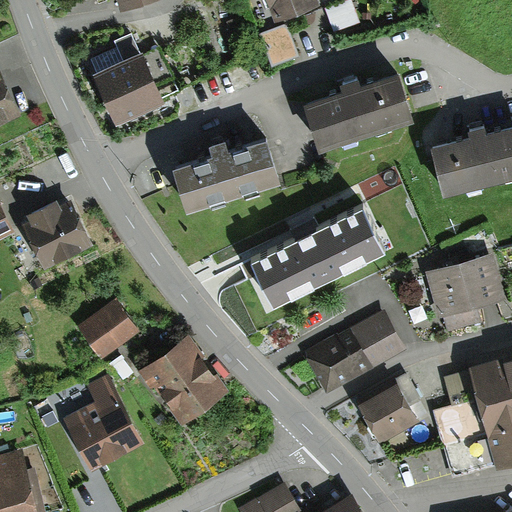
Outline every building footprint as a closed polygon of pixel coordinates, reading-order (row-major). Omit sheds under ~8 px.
[(117,0),(122,14),(164,0),(117,0)] [(270,0),(276,14),(310,0),(270,0)] [(332,6),(335,28),(361,24),(358,2),(332,6)] [(93,76),(117,126),(166,104),(163,98),(179,91),(159,47),(142,55),(132,34),(115,41),(124,61),(93,76)] [(0,126),(22,117),(0,68),(0,126)] [(321,154),(414,122),(398,75),(360,88),(357,80),(353,81),(341,85),(344,93),(305,107),(321,154)] [(443,198),(511,180),(511,125),(485,132),(483,122),(469,126),(471,135),(429,146),(443,198)] [(185,213),(280,183),(266,139),(230,150),(227,141),(221,143),(211,146),(214,157),(172,170),(185,213)] [(44,271),(94,245),(72,204),(63,209),(58,200),(27,216),(29,220),(20,225),(44,271)] [(0,238),(14,232),(0,202),(0,238)] [(276,303),(387,248),(364,202),(253,257),(276,303)] [(444,315),(449,331),(482,322),(478,307),(506,299),(494,255),(450,267),(427,273),(439,317),(444,315)] [(78,326),(100,359),(138,333),(116,299),(78,326)] [(303,350),(327,393),(406,349),(384,309),(340,334),(338,330),(303,350)] [(183,425),(230,391),(204,355),(189,334),(136,371),(151,392),(156,388),(183,425)] [(511,355),(469,367),(470,371),(445,378),(453,407),(435,412),(453,475),(495,463),(497,470),(511,465),(511,355)] [(399,384),(358,406),(381,446),(420,423),(411,407),(423,400),(418,392),(408,373),(397,380),(399,384)] [(92,471),(145,444),(107,374),(86,384),(96,402),(64,418),(92,471)] [(46,511),(35,470),(28,472),(21,449),(0,454),(0,511),(46,511)] [(299,511),(302,510),(285,480),(239,506),(242,511),(299,511)] [(360,511),(349,495),(321,511),(360,511)]
